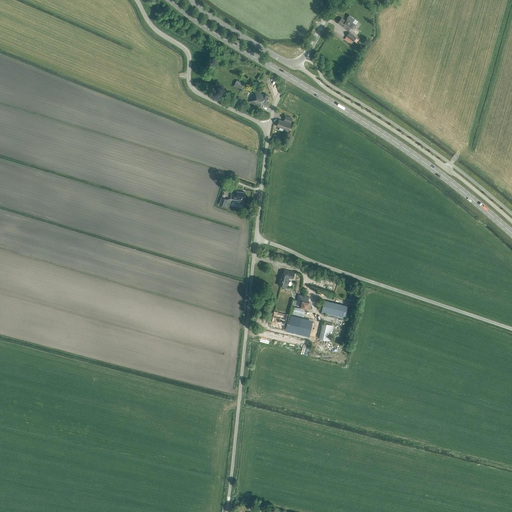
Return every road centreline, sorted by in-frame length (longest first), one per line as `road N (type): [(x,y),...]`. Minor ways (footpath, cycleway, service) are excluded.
road 1 (primary): [(511,233),(400,145),(170,0)]
road 2 (unclassified): [(227,511),(269,128)]
road 3 (track): [(511,221),(422,149),(293,64)]
road 4 (unclassified): [(136,0),(154,29),(187,52),(193,90),(269,128)]
road 5 (tertiary): [(308,50),(289,63),(188,0)]
